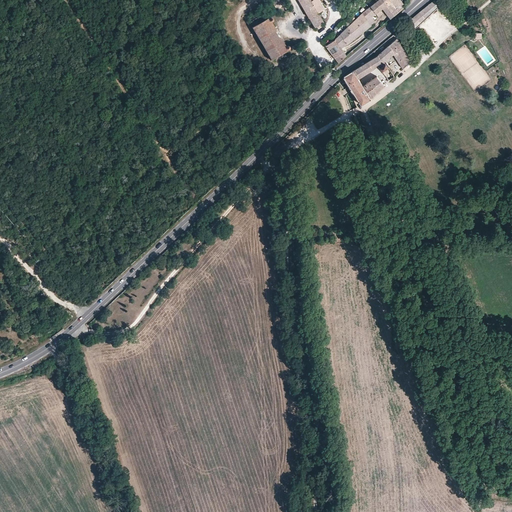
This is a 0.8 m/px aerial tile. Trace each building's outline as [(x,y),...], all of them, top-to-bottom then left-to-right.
[(276,8),(285,1),(284,0),(276,0),(272,3),(276,8)] [(319,0),(299,0),(315,27),(324,22),(318,13),(325,9),(319,0)] [(372,25),(376,21),(372,17),(371,15),(375,12),(376,13),(380,10),(383,8),(391,18),(404,7),(402,5),(404,3),(400,0),(378,0),(377,1),(363,13),(336,39),(326,45),(332,54),(342,48),(347,44),(372,25)] [(425,19),(440,5),(435,0),(433,0),(409,20),(416,28),(425,19)] [(258,13),(257,12),(243,20),(249,29),(252,27),(262,21),(258,13)] [(285,47),(271,22),(272,21),(273,20),(272,19),(272,18),(271,18),(270,18),(269,19),(268,18),(262,21),(252,27),(271,60),(288,50),(287,49),(287,50),(288,49),(289,48),(289,46),(288,46),(286,46),(285,47)] [(407,54),(397,39),(389,46),(394,55),(403,68),(410,62),(407,54)] [(394,55),(389,46),(385,49),(390,57),(394,55)] [(335,57),(344,52),(342,48),(332,54),(335,57)] [(364,86),(359,79),(379,66),(385,75),(391,71),(389,67),(390,66),(386,61),(391,57),(390,57),(385,49),(377,57),(344,77),(362,105),(372,99),(371,98),(385,85),(377,77),(364,86)] [(339,62),(347,56),(344,52),(335,57),(339,62)]
